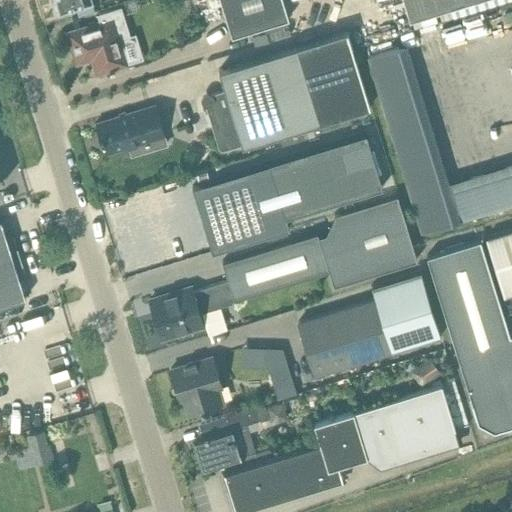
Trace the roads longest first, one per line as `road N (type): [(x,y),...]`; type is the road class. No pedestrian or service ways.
road 1 (unclassified): [(171,511),(11,0)]
road 2 (unknown): [(83,228),(268,173)]
road 3 (unknown): [(47,115),(197,67)]
